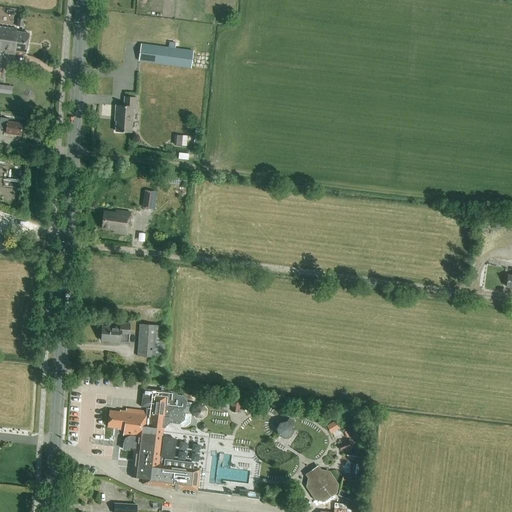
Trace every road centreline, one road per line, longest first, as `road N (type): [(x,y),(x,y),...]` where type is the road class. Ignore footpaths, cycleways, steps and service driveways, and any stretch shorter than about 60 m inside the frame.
road 1 (secondary): [(49,511),(81,0)]
road 2 (track): [(72,151),(511,204)]
